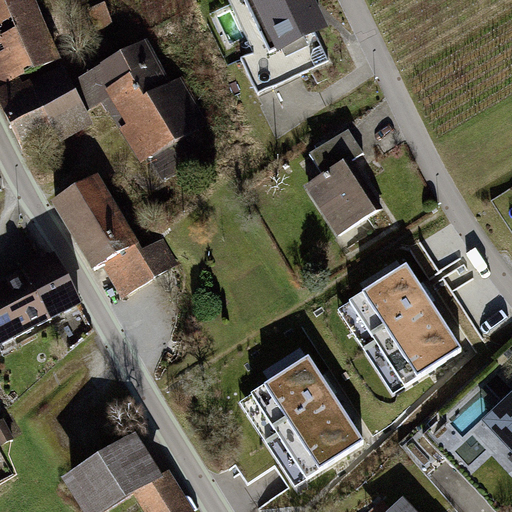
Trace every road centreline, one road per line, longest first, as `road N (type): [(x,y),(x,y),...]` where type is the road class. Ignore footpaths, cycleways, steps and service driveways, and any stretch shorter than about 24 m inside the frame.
road 1 (residential): [(0,137),(219,511)]
road 2 (residential): [(357,0),(455,204),(511,285)]
